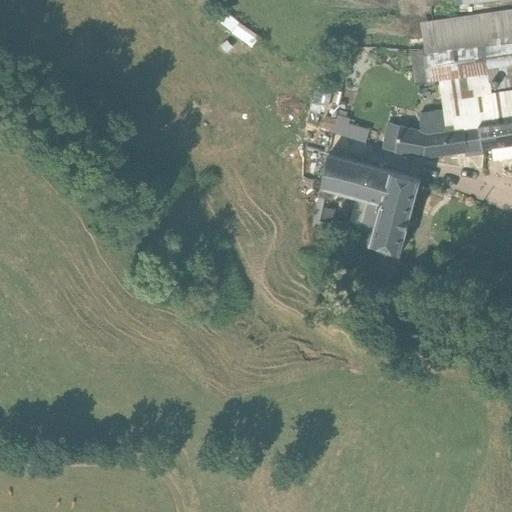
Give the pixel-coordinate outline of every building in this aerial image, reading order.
[(209,5),(203,15),(225,32),(233,23),(209,5)] [(462,132),(465,155),(490,151),(507,149),(511,148),(511,147),(511,91),(490,95),(488,80),(511,75),(511,12),(466,20),(428,26),(431,47),(421,49),(421,52),(408,53),(414,88),(437,84),(441,110),(417,115),(417,133),(425,135),(462,132)] [(335,117),(334,102),(337,92),(317,87),(311,111),(335,117)] [(334,102),(335,117),(333,122),(322,119),(319,131),(330,134),(332,130),(333,130),(341,132),(345,133),(349,120),(345,119),(348,106),(337,103),(334,102)] [(387,127),(398,129),(401,115),(390,113),(387,127)] [(398,129),(387,127),(385,127),(379,152),(393,156),(398,129)] [(398,129),(393,156),(421,162),(465,155),(462,132),(425,135),(417,133),(398,129)] [(511,147),(511,148),(507,149),(490,151),(490,164),(511,160),(511,147)] [(372,250),(399,258),(418,182),(326,157),(318,192),(354,201),(378,208),(368,248),(372,250)] [(378,208),(354,201),(346,228),(357,229),(351,250),(368,248),(378,208)] [(394,274),(399,258),(372,250),(367,267),(394,274)]
